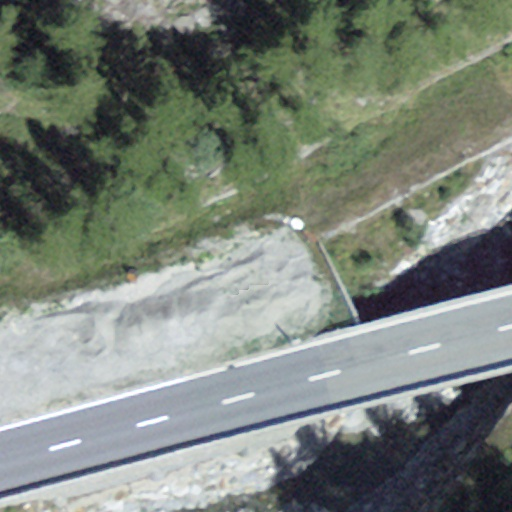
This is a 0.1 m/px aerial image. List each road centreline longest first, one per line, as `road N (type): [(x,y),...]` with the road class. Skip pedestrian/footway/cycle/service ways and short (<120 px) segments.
road 1 (primary): [(0,463),(511,329)]
road 2 (track): [(0,383),(213,319)]
